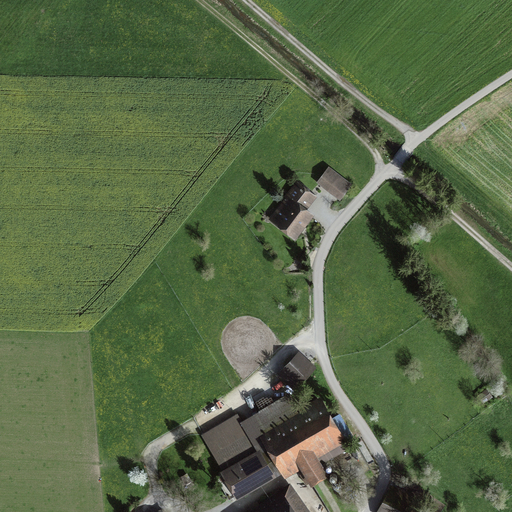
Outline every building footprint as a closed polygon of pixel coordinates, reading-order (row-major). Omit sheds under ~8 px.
[(330,169),(318,185),(341,203),(353,187),(330,169)] [(319,199),(297,183),(269,221),(297,242),(317,216),(310,211),(319,199)] [(298,359),(288,369),(300,380),(310,370),(298,359)] [(487,390),(479,395),(483,401),(491,396),(487,390)] [(323,406),(265,440),(282,470),(299,460),(313,483),(327,475),(313,451),(340,435),(323,406)] [(238,494),(271,475),(259,454),(226,473),(238,494)] [(302,511),(289,492),(260,511),(302,511)] [(391,499),(387,509),(393,511),(397,511),(401,504),(391,499)]
